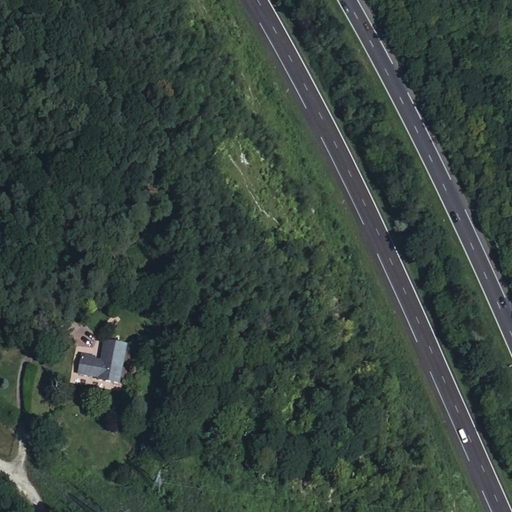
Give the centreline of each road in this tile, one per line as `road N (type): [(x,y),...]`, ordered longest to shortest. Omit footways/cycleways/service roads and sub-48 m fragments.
road 1 (motorway): [(252,0),(380,251),(496,511)]
road 2 (motorway): [(511,332),(345,0)]
